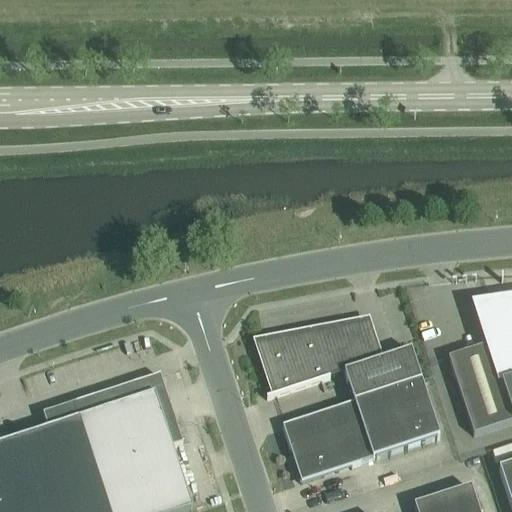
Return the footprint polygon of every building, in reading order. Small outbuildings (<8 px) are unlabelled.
[(447,361),(473,438),(511,425),(511,304),(490,308),(480,324),(488,348),(447,361)] [(338,340),(336,332),(257,347),(274,398),(265,401),(266,402),(329,381),(343,376),(353,406),(353,407),(386,396),(420,385),(410,353),(379,364),(369,334),(338,340)] [(0,511),(190,511),(171,451),(182,447),(159,379),(42,417),(47,433),(0,448),(0,511)] [(404,452),(439,440),(420,385),(386,396),(404,452)] [(404,452),(386,396),(353,407),(353,406),(351,407),(369,463),(404,452)] [(335,475),(369,463),(351,407),(316,418),(335,475)] [(300,486),(335,475),(316,418),(281,430),(300,486)] [(511,511),(511,467),(498,472),(510,511),(511,511)] [(476,511),(470,490),(413,509),(413,511),(476,511)]
